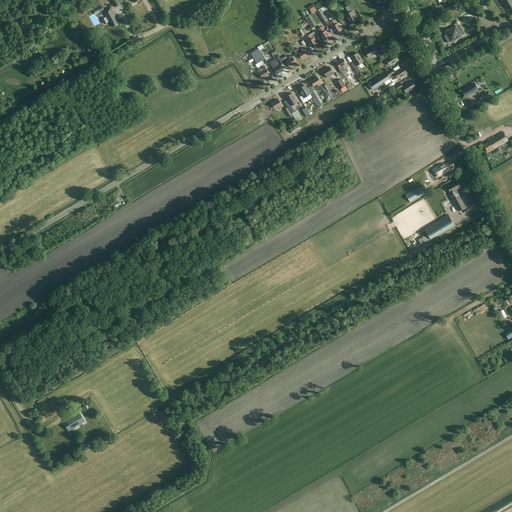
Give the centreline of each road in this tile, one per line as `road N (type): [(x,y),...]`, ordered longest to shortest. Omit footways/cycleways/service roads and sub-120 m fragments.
road 1 (tertiary): [(0,251),(403,8)]
road 2 (tertiary): [(511,242),(436,90),(434,67)]
